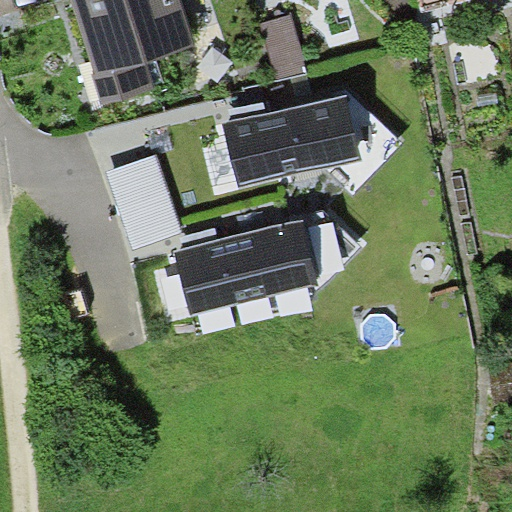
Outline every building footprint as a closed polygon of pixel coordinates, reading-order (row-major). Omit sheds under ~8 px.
[(71,0),(94,72),(91,73),(101,105),(155,88),(146,60),(195,45),(180,0),(71,0)] [(419,0),(423,11),(464,0),(419,0)] [(292,15),(260,23),(276,80),(307,72),(292,15)] [(231,120),(223,123),(238,187),(361,159),(346,94),(267,113),(250,116),(231,120)] [(229,108),(231,120),(250,116),(267,113),(264,101),(229,108)] [(107,171),(134,248),(182,231),(155,154),(107,171)] [(185,248),(175,250),(191,316),(318,285),(302,219),(218,240),(206,242),(185,248)] [(182,236),(185,248),(206,242),(218,240),(215,228),(182,236)]
